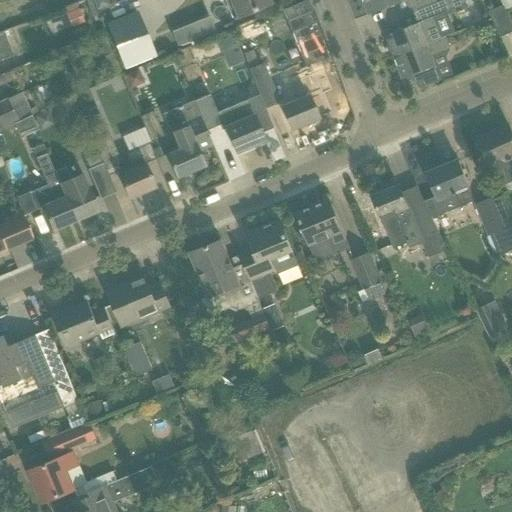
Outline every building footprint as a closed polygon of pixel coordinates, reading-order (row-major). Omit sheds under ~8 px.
[(229,0),(237,18),(270,4),(268,0),(229,0)] [(363,0),(369,15),(402,3),(407,1),(411,12),(436,2),(434,0),(363,0)] [(386,36),(394,58),(446,37),(445,37),(443,38),(434,17),(464,5),(462,0),(441,0),(436,2),(411,12),(416,24),(386,36)] [(489,12),(500,38),(511,32),(511,23),(507,13),(504,6),(489,12)] [(78,10),(66,15),(71,26),(83,22),(78,10)] [(136,12),(106,24),(125,68),(154,57),(136,12)] [(168,27),(172,43),(211,32),(207,17),(168,27)] [(102,31),(93,34),(97,43),(104,58),(113,77),(122,73),(106,39),(105,40),(102,31)] [(0,32),(0,60),(12,55),(3,32),(0,32)] [(230,34),(214,39),(224,67),(239,62),(230,34)] [(414,75),(419,89),(441,81),(432,57),(451,50),(446,37),(394,58),(403,79),(414,75)] [(261,94),(266,108),(278,103),(262,64),(258,65),(252,51),(244,54),(261,94)] [(293,102),(280,107),(290,130),(318,118),(309,96),(315,94),(304,68),(285,75),(283,76),(293,102)] [(138,69),(123,75),(129,89),(144,83),(138,69)] [(0,130),(30,116),(31,116),(31,115),(39,112),(36,107),(30,110),(22,92),(7,99),(7,98),(0,101),(0,130)] [(195,101),(194,101),(202,120),(207,130),(220,125),(221,130),(225,128),(235,153),(264,141),(260,133),(272,129),(258,95),(246,100),(231,107),(217,113),(209,95),(208,95),(195,101)] [(35,116),(40,131),(54,125),(49,111),(35,116)] [(141,116),(151,141),(163,136),(153,111),(141,116)] [(100,153),(98,154),(102,164),(104,164),(108,174),(120,169),(117,164),(121,162),(107,131),(100,114),(86,120),(93,137),(100,153)] [(167,156),(176,178),(204,166),(198,152),(212,146),(199,116),(169,127),(171,132),(170,132),(178,152),(167,156)] [(479,138),(500,187),(511,182),(511,170),(508,161),(511,158),(511,134),(508,125),(479,138)] [(118,174),(128,198),(154,187),(144,162),(155,158),(148,142),(125,152),(132,168),(118,174)] [(47,185),(28,193),(35,210),(42,207),(44,211),(53,230),(75,221),(55,171),(54,172),(46,154),(42,145),(32,149),(36,159),(43,176),(47,185)] [(429,210),(430,213),(433,219),(435,224),(436,224),(435,221),(437,217),(473,202),(468,188),(469,187),(458,161),(427,174),(436,197),(425,202),(429,210)] [(102,164),(87,171),(96,191),(100,199),(101,199),(114,193),(116,193),(108,174),(104,164),(102,164)] [(55,171),(75,221),(98,211),(82,174),(70,179),(65,167),(55,171)] [(387,231),(395,249),(409,243),(396,212),(407,208),(398,186),(372,197),(387,231)] [(492,199),(477,205),(489,234),(493,232),(495,235),(503,255),(511,251),(511,221),(501,197),(495,199),(492,201),(492,199)] [(310,247),(316,263),(350,249),(348,243),(329,200),(296,214),(304,232),(310,247)] [(428,210),(411,218),(422,243),(439,236),(428,210)] [(0,225),(0,235),(6,250),(32,239),(22,216),(0,225)] [(239,255),(258,300),(278,291),(270,273),(274,271),(270,260),(272,259),(279,275),(298,266),(292,251),(287,239),(280,221),(247,234),(252,249),(240,254),(240,255),(239,255)] [(230,328),(236,344),(270,330),(258,300),(239,255),(232,259),(235,268),(233,269),(221,241),(189,254),(208,298),(201,301),(206,311),(212,308),(221,312),(228,309),(235,313),(243,309),(249,313),(252,320),(230,328)] [(368,256),(353,262),(365,290),(367,289),(380,283),(368,256)] [(115,311),(122,328),(170,308),(168,301),(160,283),(149,288),(144,277),(124,286),(123,284),(109,290),(110,291),(108,292),(115,311)] [(59,332),(66,351),(80,346),(79,343),(99,334),(102,341),(116,335),(105,308),(93,313),(88,302),(66,311),(65,308),(51,314),(59,332)] [(479,309),(476,311),(479,316),(481,321),(490,337),(492,336),(508,328),(494,302),(479,309)] [(423,316),(408,321),(415,337),(429,332),(423,316)] [(271,319),(268,320),(273,331),(284,326),(281,318),(276,317),(272,318),(271,319)] [(0,404),(2,404),(13,429),(66,407),(65,406),(78,401),(49,330),(34,336),(36,341),(24,346),(22,341),(8,347),(3,336),(0,337),(0,404)] [(135,375),(150,369),(139,342),(123,349),(135,375)] [(378,350),(364,355),(368,365),(382,359),(378,350)] [(161,378),(156,380),(162,392),(174,387),(169,375),(163,377),(162,378),(161,378)] [(87,405),(91,421),(105,418),(101,402),(87,405)] [(199,426),(198,433),(201,438),(207,439),(213,436),(214,430),(211,424),(205,423),(199,426)] [(44,444),(49,457),(96,437),(90,424),(44,444)] [(233,439),(242,461),(259,454),(251,432),(233,439)] [(30,471),(43,503),(74,490),(65,470),(77,465),(73,453),(30,471)] [(133,475),(140,492),(157,485),(151,468),(133,475)] [(118,511),(115,503),(108,485),(92,492),(73,500),(74,501),(79,498),(85,511),(118,511)]
